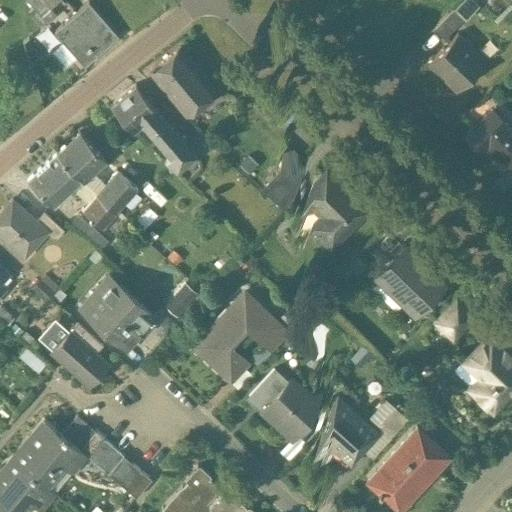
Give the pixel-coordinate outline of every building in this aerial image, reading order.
[(103,0),(62,0),(52,9),(81,42),(115,13),(103,0)] [(451,8),(433,26),(445,37),(463,19),(451,8)] [(211,63),(177,22),(148,45),(183,87),(211,63)] [(457,33),(428,62),(456,91),(486,62),(457,33)] [(133,60),(108,80),(129,105),(139,97),(154,84),(133,60)] [(183,118),(154,84),(139,97),(167,130),(183,118)] [(77,107),(53,128),(77,154),(79,156),(84,160),(88,156),(83,152),(102,135),(77,107)] [(511,170),(511,129),(494,111),(486,119),(489,122),(483,128),(476,121),(464,134),(482,152),(488,147),(511,171),(511,170)] [(167,130),(162,134),(172,144),(192,129),(183,118),(167,130)] [(53,128),(25,154),(35,164),(50,178),(77,154),(53,128)] [(281,139),(259,163),(279,182),(301,158),(281,139)] [(134,162),(114,144),(93,168),(113,186),(134,162)] [(93,168),(86,162),(81,166),(89,173),(93,168)] [(113,186),(93,168),(89,173),(80,183),(99,201),(113,186)] [(368,211),(326,170),(300,196),(320,216),(309,227),(331,249),(368,211)] [(33,197),(10,176),(0,186),(0,188),(6,194),(0,201),(0,212),(21,232),(43,208),(44,206),(33,197)] [(61,206),(41,188),(33,197),(44,206),(43,208),(52,216),(61,206)] [(149,287),(107,250),(80,281),(122,318),(149,287)] [(406,250),(380,276),(413,308),(439,282),(406,250)] [(241,264),(192,317),(227,349),(243,332),(225,315),(242,298),(259,314),(275,297),(241,264)] [(10,292),(0,282),(0,294),(4,299),(10,292)] [(100,317),(75,294),(67,304),(92,326),(100,317)] [(275,297),(259,314),(268,322),(284,305),(275,297)] [(457,299),(437,319),(453,335),(473,315),(457,299)] [(92,326),(67,304),(49,323),(87,357),(104,337),(92,326)] [(511,389),(511,353),(491,333),(466,358),(486,378),(482,382),(486,386),(479,393),(475,389),(474,390),(492,409),(511,389)] [(316,376),(286,349),(258,379),(288,406),(292,403),(308,385),(316,376)] [(308,385),(292,403),(301,411),(317,393),(308,385)] [(74,388),(58,406),(68,414),(83,396),(74,388)] [(58,406),(41,391),(9,429),(43,458),(61,437),(68,443),(82,426),(77,422),(68,414),(58,406)] [(379,433),(337,395),(309,426),(351,464),(379,433)] [(83,396),(68,414),(77,422),(92,404),(83,396)] [(92,404),(77,422),(82,426),(86,430),(102,411),(92,404)] [(395,407),(378,425),(391,437),(408,419),(395,407)] [(102,411),(86,430),(95,437),(111,419),(102,411)] [(111,419),(95,437),(105,445),(120,427),(111,419)] [(120,427),(105,445),(114,453),(129,434),(120,427)] [(448,457),(416,428),(368,481),(387,498),(403,481),(417,493),(448,457)] [(43,458),(9,429),(0,439),(0,485),(11,495),(29,474),(37,480),(51,464),(43,458)] [(129,434),(114,453),(123,461),(138,442),(129,434)] [(194,435),(182,448),(182,449),(182,450),(183,451),(158,477),(158,478),(158,480),(168,489),(166,492),(166,493),(166,495),(176,504),(176,505),(177,506),(178,506),(179,507),(180,506),(188,497),(194,503),(213,483),(242,510),(243,511),(245,510),(246,510),(260,494),(260,493),(260,491),(224,458),(222,457),(221,458),(220,458),(217,461),(205,449),(207,447),(207,446),(207,445),(197,436),(196,435),(195,435),(194,435)] [(138,442),(123,461),(133,469),(148,450),(138,442)] [(11,495),(0,485),(0,511),(10,511),(19,502),(11,495)] [(143,511),(134,503),(125,511),(143,511)]
